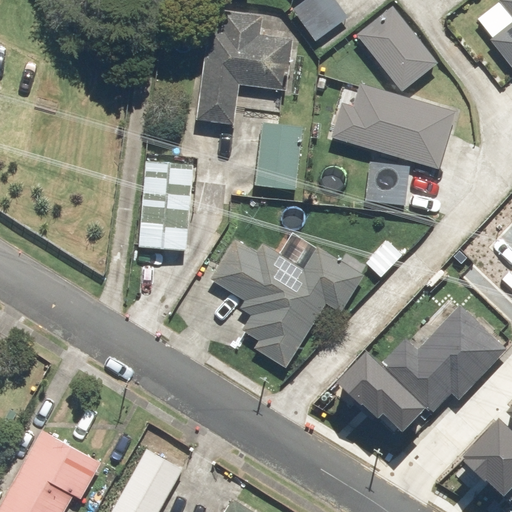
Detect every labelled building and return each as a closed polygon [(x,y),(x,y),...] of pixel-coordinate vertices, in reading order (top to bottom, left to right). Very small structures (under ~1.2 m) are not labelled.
[(511,74),(511,0),(509,0),(505,3),(511,11),(511,27),(489,44),(511,74)] [(393,5),(357,34),(402,91),(438,62),(393,5)] [(292,40),(256,34),(258,20),(210,14),(198,114),(245,120),(250,85),(284,91),(292,40)] [(332,138),(439,167),(454,113),(348,84),(332,138)] [(254,183),(294,188),(302,129),(262,123),(254,183)] [(170,165),(144,163),(139,249),(187,252),(190,216),(225,218),(228,174),(169,170),(170,165)] [(420,239),(404,223),(367,262),(382,277),(420,239)] [(239,309),(252,316),(242,330),(260,341),(254,351),(285,369),(323,303),(344,314),(364,275),(318,251),(306,274),(291,264),(287,261),(272,253),(268,259),(233,239),(211,280),(245,299),(239,309)] [(506,350),(456,305),(390,376),(441,421),(506,350)] [(511,398),(457,457),(498,496),(511,480),(511,398)] [(45,431),(0,503),(0,511),(71,511),(100,465),(45,431)] [(144,455),(112,511),(160,511),(181,476),(144,455)] [(257,511),(233,498),(224,511),(257,511)]
